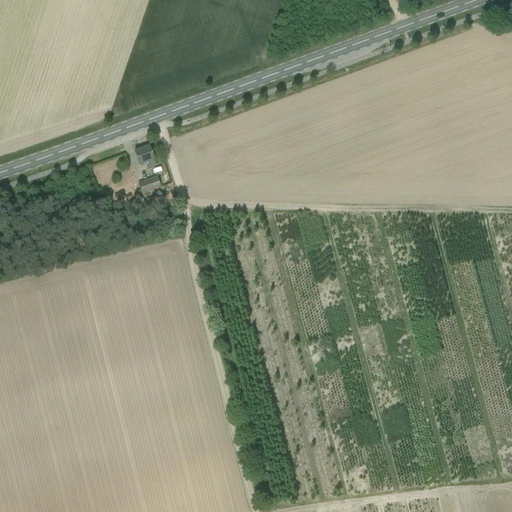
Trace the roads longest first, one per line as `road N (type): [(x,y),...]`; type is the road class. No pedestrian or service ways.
road 1 (tertiary): [(0,174),(480,0)]
road 2 (track): [(255,511),(184,207),(155,118)]
road 3 (track): [(511,214),(184,207)]
road 4 (track): [(511,488),(300,511)]
